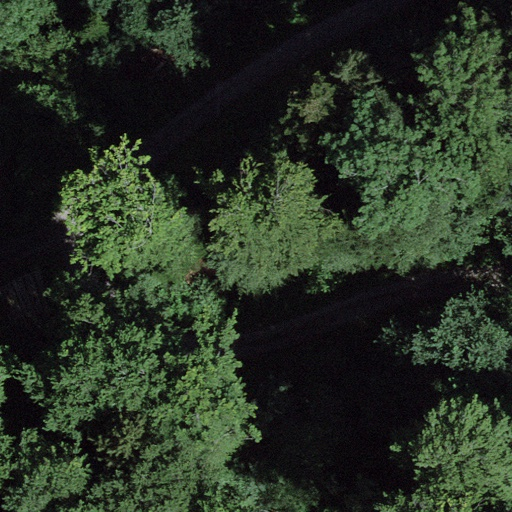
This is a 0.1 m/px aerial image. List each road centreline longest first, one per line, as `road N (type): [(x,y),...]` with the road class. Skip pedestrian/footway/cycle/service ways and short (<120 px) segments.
road 1 (track): [(511,275),(405,285),(225,344),(164,341),(127,331),(94,304),(77,269),(77,231)]
road 2 (track): [(77,231),(92,197),(129,156),(242,77),(383,0)]
